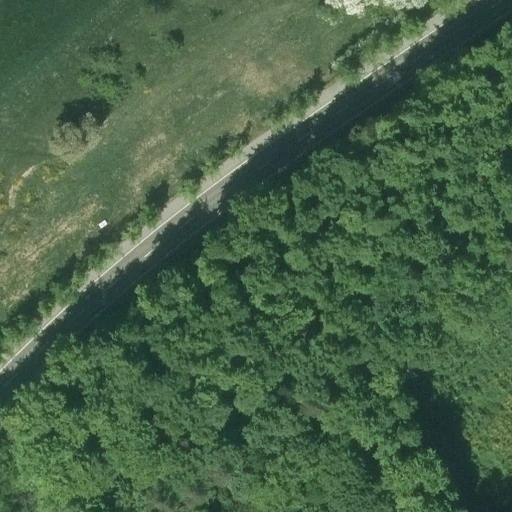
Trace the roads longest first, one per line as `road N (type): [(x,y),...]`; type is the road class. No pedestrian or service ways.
road 1 (secondary): [(511,4),(0,401)]
road 2 (track): [(511,272),(260,446),(181,511)]
